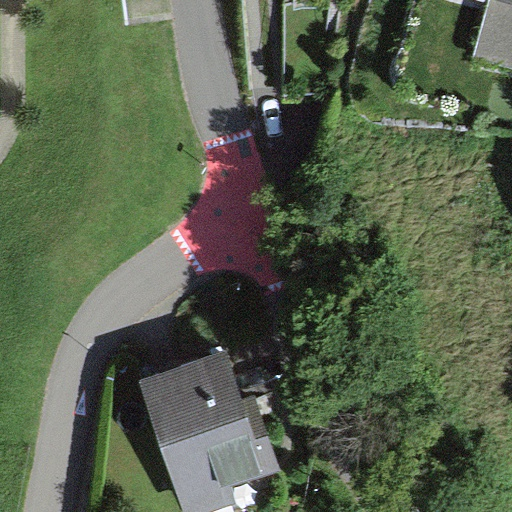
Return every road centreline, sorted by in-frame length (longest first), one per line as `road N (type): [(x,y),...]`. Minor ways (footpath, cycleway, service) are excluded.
road 1 (residential): [(43,511),(70,357),(127,284),(251,217)]
road 2 (residential): [(251,217),(381,488),(407,511)]
road 3 (residential): [(196,0),(204,86),(251,217)]
